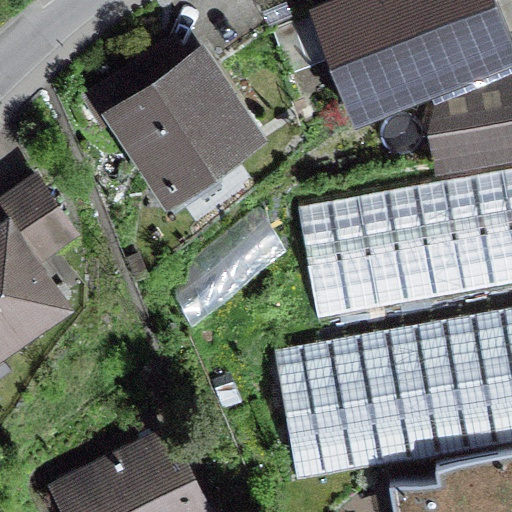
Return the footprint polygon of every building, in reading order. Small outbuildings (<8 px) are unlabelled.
[(339,0),(311,11),(351,110),(504,49),(484,0),(339,0)] [(131,62),(88,92),(106,118),(119,109),(170,183),(252,127),(200,52),(148,87),(131,62)] [(511,73),(511,71),(434,101),(431,130),(436,166),(511,152),(511,73)] [(511,161),(297,200),(318,318),(511,283),(511,161)] [(0,217),(4,224),(0,226),(0,339),(59,297),(28,255),(71,224),(37,178),(0,203),(0,217)] [(511,304),(273,347),(296,475),(511,436),(511,304)] [(208,511),(166,429),(58,484),(72,511),(208,511)] [(511,511),(511,443),(436,457),(439,469),(390,478),(396,511),(511,511)]
